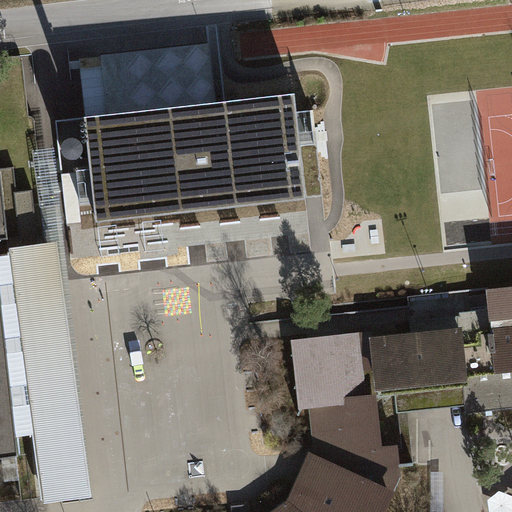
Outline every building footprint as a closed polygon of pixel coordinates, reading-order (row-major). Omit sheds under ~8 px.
[(250,108),(79,121),(86,205),(105,203),(109,257),(221,249),(218,215),(258,212),(260,241),(310,237),(300,109),(251,113),(250,108)] [(11,247),(0,152),(0,462),(36,458),(42,504),(93,498),(61,241),(11,247)] [(511,291),(487,294),(489,310),(496,380),(511,377),(511,291)] [(402,450),(399,450),(401,472),(415,470),(409,414),(466,408),(467,414),(511,409),(511,377),(496,380),(489,310),(460,313),(461,319),(411,324),(412,337),(459,332),(465,387),(397,394),(402,450)] [(412,337),(370,341),(375,396),(397,394),(465,387),(459,332),(412,337)] [(392,511),(402,490),(401,472),(399,450),(399,447),(383,448),(375,396),(363,398),(358,337),(295,345),(301,414),(318,416),(320,457),(295,502),(278,511),(392,511)] [(511,511),(511,477),(492,479),(494,509),(511,508),(511,511)]
